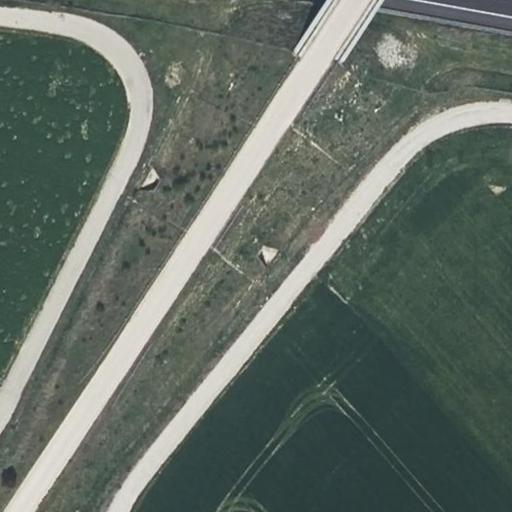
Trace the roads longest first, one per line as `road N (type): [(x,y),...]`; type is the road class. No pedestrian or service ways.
road 1 (unclassified): [(14,511),(333,0)]
road 2 (track): [(511,111),(479,105),(408,138),(115,511)]
road 3 (track): [(0,433),(135,106),(122,55),(83,21),(0,14)]
